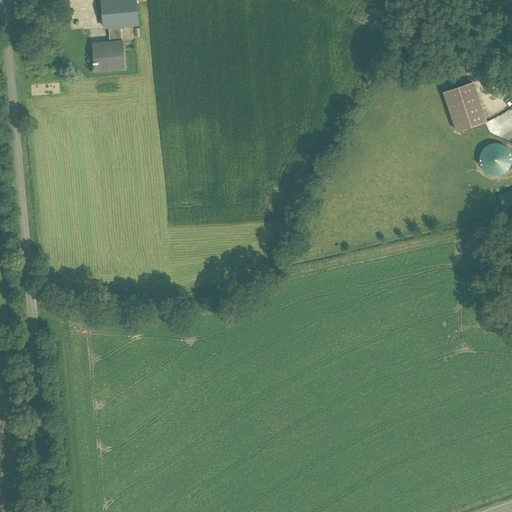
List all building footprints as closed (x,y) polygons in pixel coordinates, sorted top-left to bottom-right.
[(105,28),(109,27),(121,26),(134,25),(139,25),(139,24),(136,0),(117,0),(102,1),(105,28)] [(110,43),(122,42),(121,26),(109,27),(110,43)] [(110,43),(93,45),(95,63),(93,63),(93,65),(95,65),(96,71),(126,68),(123,42),(122,42),(110,43)] [(473,83),(444,93),(457,131),(486,122),(473,83)] [(511,190),(499,194),(506,215),(511,213),(511,190)]
